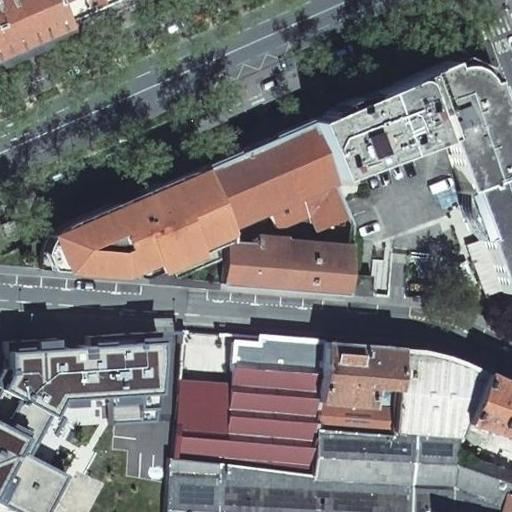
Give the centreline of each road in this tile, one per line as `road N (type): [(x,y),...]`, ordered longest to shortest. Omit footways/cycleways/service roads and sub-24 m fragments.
road 1 (residential): [(511,359),(443,326),(0,290)]
road 2 (secondary): [(0,149),(341,0)]
